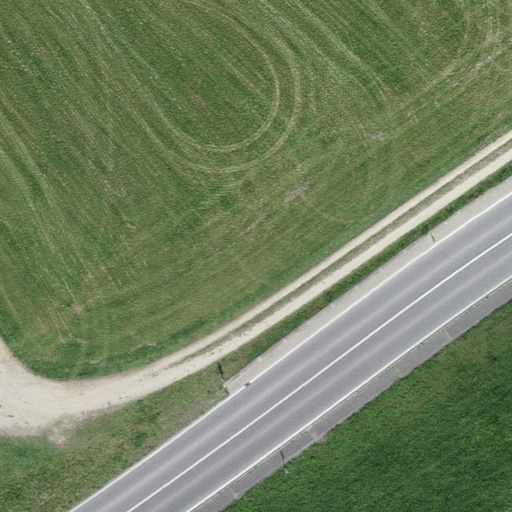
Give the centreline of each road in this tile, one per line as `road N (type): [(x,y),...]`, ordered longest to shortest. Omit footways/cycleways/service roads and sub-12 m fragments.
road 1 (track): [(511,145),(188,360),(143,382),(61,403),(0,396)]
road 2 (primary): [(511,233),(128,511)]
